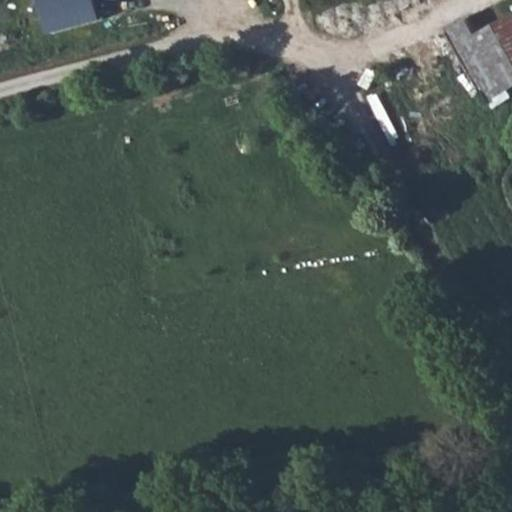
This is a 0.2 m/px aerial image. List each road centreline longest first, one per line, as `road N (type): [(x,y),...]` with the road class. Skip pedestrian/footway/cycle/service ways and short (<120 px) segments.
road 1 (track): [(511,403),(444,268),(292,58)]
road 2 (unclassified): [(292,58),(255,41),(204,40),(0,94)]
